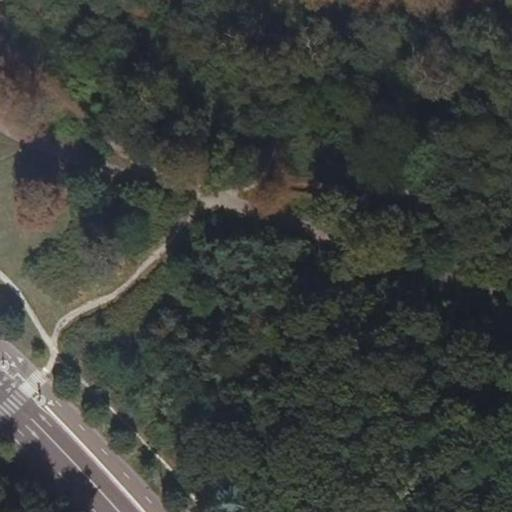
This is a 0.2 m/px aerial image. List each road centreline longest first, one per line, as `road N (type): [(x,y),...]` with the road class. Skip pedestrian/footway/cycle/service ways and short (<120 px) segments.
road 1 (track): [(188,193),(511,297)]
road 2 (track): [(0,122),(188,193)]
road 3 (primary): [(103,511),(0,403)]
